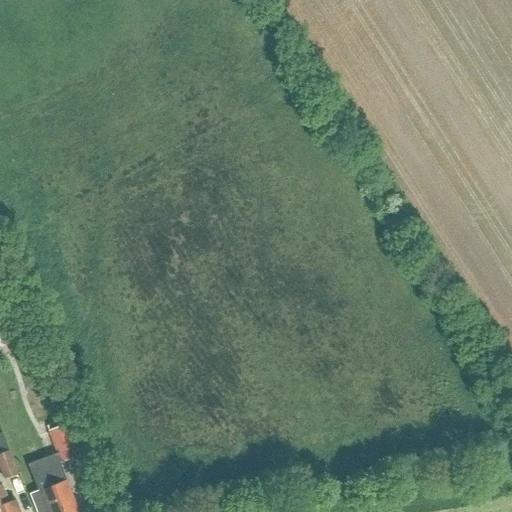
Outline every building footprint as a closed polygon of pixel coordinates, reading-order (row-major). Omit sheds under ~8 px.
[(0,335),(18,327),(11,313),(0,318),(0,335)] [(66,426),(49,432),(61,463),(61,465),(79,458),(66,426)] [(20,476),(9,451),(4,434),(0,435),(0,469),(3,481),(20,476)] [(48,457),(29,465),(39,491),(30,494),(37,511),(78,511),(66,481),(61,469),(54,472),(48,457)] [(0,511),(19,511),(15,502),(8,505),(2,488),(0,488),(0,511)]
